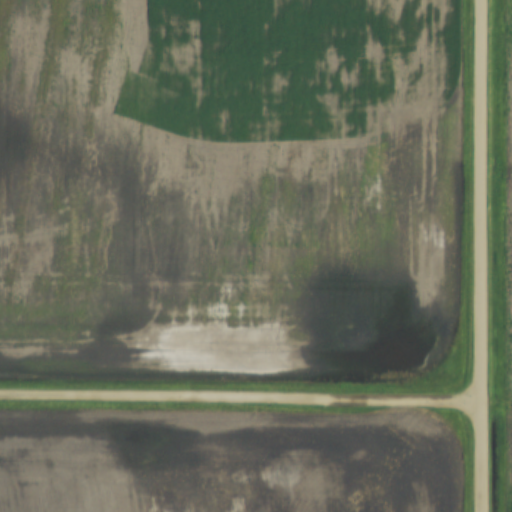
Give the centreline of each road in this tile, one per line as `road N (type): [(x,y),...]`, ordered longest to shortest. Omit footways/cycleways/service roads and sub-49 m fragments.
road 1 (residential): [(482,511),(482,0)]
road 2 (track): [(482,400),(0,396)]
